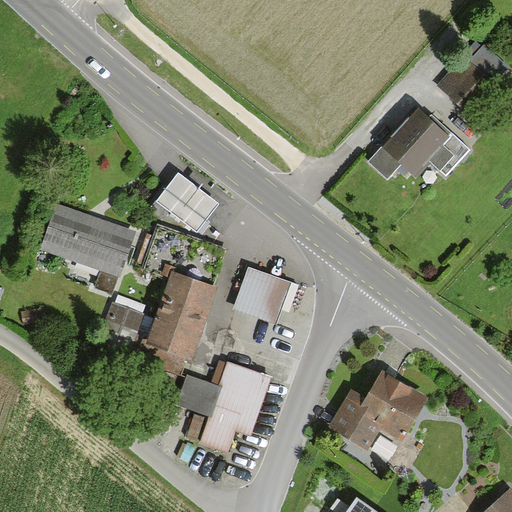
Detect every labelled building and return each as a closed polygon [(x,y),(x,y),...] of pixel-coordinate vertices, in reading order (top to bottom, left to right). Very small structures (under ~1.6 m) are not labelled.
[(510,70),(482,47),(467,65),(461,59),(436,88),(470,117),(510,70)] [(429,121),(418,111),(370,164),(388,181),(401,168),(415,181),(430,164),(444,177),(469,151),(433,118),(429,121)] [(218,207),(179,177),(158,204),(197,233),(218,207)] [(92,219),(57,207),(42,251),(101,272),(95,289),(114,295),(119,279),(122,280),(138,234),(92,219)] [(292,285),(249,269),(234,311),(277,327),(292,285)] [(156,319),(113,304),(107,321),(145,335),(136,360),(182,376),(187,362),(192,363),(217,291),(172,275),(156,319)] [(227,367),(219,364),(212,385),(193,379),(188,377),(177,407),(209,418),(199,446),(228,456),(237,431),(250,436),(270,380),(227,364),(227,367)] [(429,401),(383,373),(366,402),(349,392),(327,429),(367,453),(377,435),(400,448),(429,401)] [(511,511),(511,493),(511,492),(486,511),(511,511)] [(375,511),(354,498),(344,511),(375,511)]
